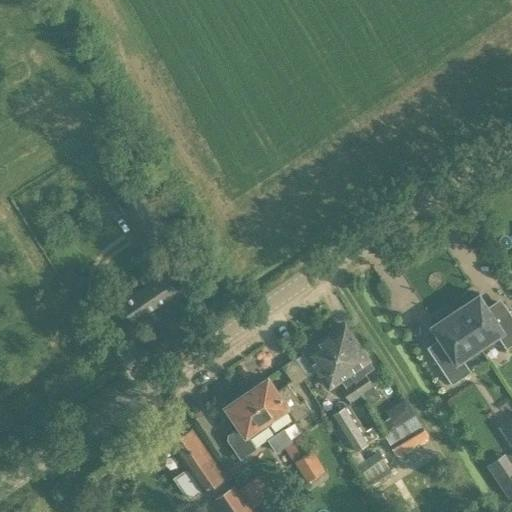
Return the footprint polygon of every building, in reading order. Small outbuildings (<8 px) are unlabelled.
[(136,182),(116,195),(147,242),(167,229),(136,182)] [(171,257),(183,275),(172,283),(165,273),(158,277),(152,267),(138,276),(145,286),(121,303),(133,321),(175,292),(177,296),(201,280),(181,251),(171,257)] [(454,309),(479,347),(497,335),(505,348),(511,343),(511,316),(503,304),(490,312),(478,293),(473,297),(472,295),(469,294),(459,301),(458,304),(460,305),(454,309)] [(461,359),(479,347),(454,309),(449,313),(448,311),(445,310),(435,317),(434,320),(436,321),(430,325),(442,344),(430,352),(451,384),(470,371),(461,359)] [(344,325),(326,337),(362,393),(373,386),(364,373),(373,367),(368,360),(344,325)] [(326,337),(304,352),(317,371),(328,388),(337,382),(342,378),(345,384),(341,388),(350,402),(361,394),(362,393),(326,337)] [(305,373),(294,357),(281,366),(295,386),(305,379),(302,375),(305,373)] [(250,386),(247,389),(269,422),(269,423),(290,409),(297,420),(311,411),(302,399),(298,401),(287,384),(277,390),(267,375),(264,377),(262,376),(260,375),(250,382),(249,384),(250,386)] [(362,393),(361,394),(368,404),(380,396),(373,386),(362,393)] [(249,435),(269,422),(247,389),(244,390),(243,389),(240,388),(230,395),(230,398),(231,399),(227,402),(241,424),(228,432),(227,438),(241,459),(257,448),(249,435)] [(356,451),(382,434),(376,424),(362,433),(344,404),(332,412),(356,451)] [(414,416),(385,434),(398,454),(427,437),(414,416)] [(389,419),(381,424),(385,430),(393,425),(389,419)] [(511,419),(501,427),(511,444),(511,419)] [(224,476),(209,455),(191,428),(170,443),(188,469),(174,479),(189,500),(224,476)] [(275,434),(267,439),(276,452),(283,446),(275,434)] [(302,455),(294,460),(309,483),(317,477),(302,455)] [(511,473),(498,483),(506,497),(511,493),(511,473)] [(251,480),(239,489),(252,507),(264,499),(251,480)] [(251,511),(234,485),(213,499),(221,511),(251,511)]
